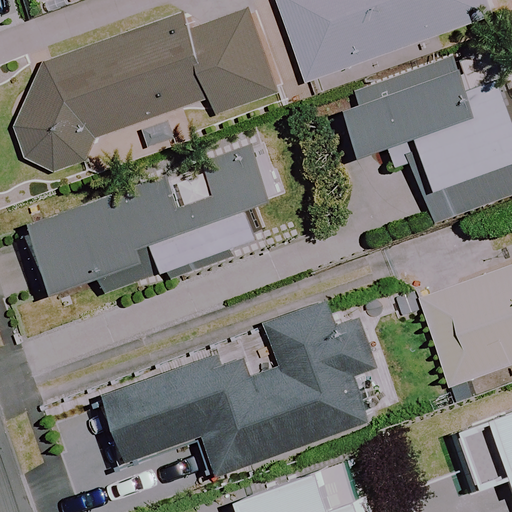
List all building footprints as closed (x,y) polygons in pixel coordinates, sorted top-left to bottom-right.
[(501,12),(496,0),(285,0),(314,80),(501,12)] [(61,173),(89,163),(98,141),(219,98),(225,114),(285,92),(256,10),(196,32),(191,19),(53,68),(25,127),(36,159),(61,173)] [(378,153),(391,149),(397,170),(422,162),(439,217),(511,194),(511,66),(505,45),(358,90),(378,153)] [(143,179),(147,191),(33,229),(55,296),(110,277),(114,289),(263,239),(253,207),(283,197),(265,142),(219,158),(231,194),(200,204),(187,164),(143,179)] [(511,365),(511,268),(428,299),(460,385),(511,365)] [(128,466),(200,439),(216,480),(237,472),(350,430),(348,425),(378,414),(365,377),(382,371),(367,332),(350,338),(338,304),(278,327),(293,366),(265,377),(254,347),(104,403),(128,466)] [(511,483),(511,484),(511,412),(461,428),(480,492),(511,483)] [(372,511),(353,457),(243,496),(249,511),(248,511),(372,511)]
